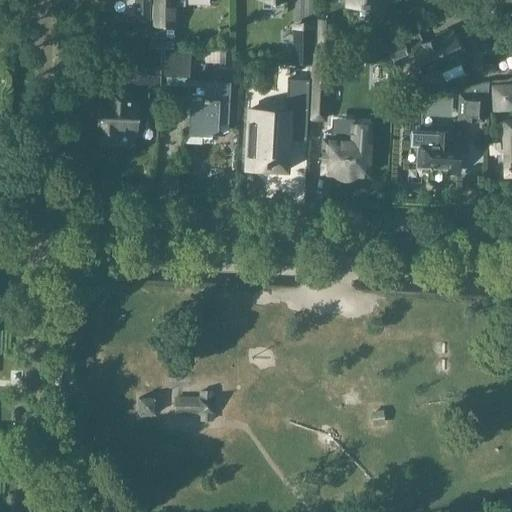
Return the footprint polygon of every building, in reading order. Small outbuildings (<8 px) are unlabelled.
[(149,0),(135,0),(135,21),(149,21),(149,5),(149,0)] [(184,0),(154,0),(155,5),(149,5),(149,21),(154,21),(154,49),(161,49),(166,49),(173,50),(174,26),(176,26),(176,7),(184,7),(184,0)] [(310,28),(294,27),(294,59),(309,59),(310,28)] [(330,30),(316,30),(315,55),(329,55),(330,30)] [(415,56),(426,80),(428,86),(435,89),(440,86),(442,80),(439,74),(465,63),(460,53),(464,52),(457,36),(453,37),(451,32),(422,44),(412,49),(415,56)] [(392,66),(415,56),(412,49),(422,44),(417,33),(384,47),(392,66)] [(93,108),(92,124),(98,125),(98,131),(97,134),(102,139),(111,139),(116,135),(116,132),(135,133),(136,115),(146,116),(147,88),(160,88),(160,76),(160,71),(161,49),(154,49),(138,49),(137,81),(125,81),(124,94),(107,93),(107,102),(99,102),(98,109),(93,108)] [(166,49),(164,76),(189,77),(190,51),(182,50),(173,50),(166,49)] [(218,65),(229,65),(229,53),(218,53),(218,65)] [(365,68),(366,59),(356,59),(356,68),(365,68)] [(329,63),(312,62),(311,62),(308,122),(326,122),(329,63)] [(248,112),(247,172),(287,173),(287,142),(305,142),(306,81),(284,81),(284,113),(248,112)] [(190,135),(211,136),(211,137),(216,138),(217,124),(227,124),(229,84),(188,82),(187,115),(191,115),(190,135)] [(488,120),(487,86),(487,82),(459,89),(458,103),(454,103),(453,119),(488,121),(488,120)] [(511,85),(492,87),(493,111),(511,110),(511,85)] [(406,89),(391,86),(392,106),(406,102),(405,101),(410,99),(406,89)] [(406,122),(410,122),(408,163),(418,164),(418,166),(430,167),(430,172),(432,177),(436,180),(440,180),(444,177),(446,173),(457,173),(458,138),(455,138),(455,132),(431,131),(431,132),(420,131),(421,111),(406,110),(405,113),(404,116),(405,119),(406,122)] [(511,121),(502,122),(505,177),(511,176),(511,121)] [(348,140),(323,138),(321,173),(337,174),(336,177),(352,178),(352,175),(368,176),(371,125),(349,124),(348,140)] [(198,392),(198,399),(175,399),(175,415),(201,415),(201,421),(212,421),(212,414),(214,414),(214,399),(212,399),(212,392),(198,392)]
